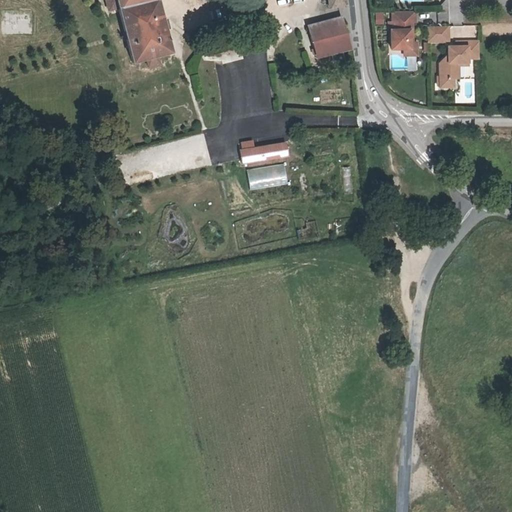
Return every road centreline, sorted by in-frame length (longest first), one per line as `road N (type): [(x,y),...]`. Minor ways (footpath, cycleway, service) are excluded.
road 1 (residential): [(402,511),(427,279),(478,198)]
road 2 (track): [(395,122),(394,201),(416,327)]
road 3 (residential): [(355,0),(362,73),(395,122)]
road 4 (track): [(464,511),(411,400)]
